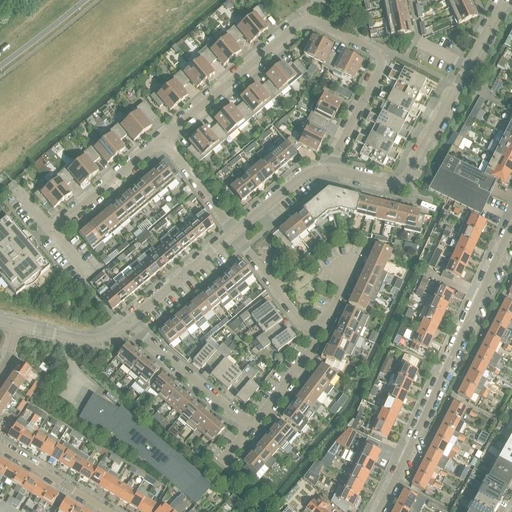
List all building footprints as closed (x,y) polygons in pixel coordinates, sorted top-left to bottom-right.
[(389,0),(383,1),(385,10),(405,6),(403,0),(389,0)] [(468,0),(446,0),(450,8),(468,0)] [(473,8),(469,0),(468,0),(450,8),(454,16),(473,8)] [(385,10),(387,19),(407,15),(405,6),(385,10)] [(253,14),(245,21),(258,37),(267,29),(261,22),(266,18),(256,7),(251,12),(253,14)] [(476,17),(473,8),(454,16),(458,25),(476,17)] [(425,14),(424,11),(416,12),(418,19),(422,18),(421,15),(425,14)] [(387,19),(388,28),(408,24),(407,15),(387,19)] [(235,26),(230,30),(239,41),(243,37),(249,44),(258,37),(245,21),(237,28),(235,26)] [(410,33),(408,24),(388,28),(390,37),(410,33)] [(217,37),(216,41),(219,44),(232,59),(241,52),(235,45),(239,41),(230,30),(225,33),(221,34),(217,37)] [(303,55),(313,60),(322,42),(312,37),(303,55)] [(208,48),(203,52),(212,63),(217,60),(223,67),(232,59),(219,44),(216,41),(213,41),(206,46),(208,48)] [(321,67),(327,70),(333,57),(328,54),(332,47),(322,42),(313,60),(322,64),(321,67)] [(511,51),(506,49),(501,58),(506,61),(507,61),(511,52),(511,51)] [(200,59),(192,66),(205,82),(214,74),(208,67),(212,63),(203,52),(198,56),(200,59)] [(340,80),(343,75),(352,57),(342,52),(338,60),(333,57),(327,70),(332,73),(332,74),(332,76),(333,76),(340,80)] [(362,62),(352,57),(343,75),(353,80),(362,62)] [(501,58),(497,66),(502,69),(506,61),(501,58)] [(297,61),(292,65),(301,76),(306,72),(297,61)] [(282,62),(274,70),(288,87),(301,76),(292,65),(287,69),(282,62)] [(181,70),(176,75),(186,86),(190,82),(196,89),(205,82),(192,66),(184,73),(181,70)] [(396,83),(392,90),(403,96),(414,75),(403,69),(400,75),(391,71),(387,78),(396,83)] [(270,83),(266,87),(275,98),(288,87),(274,70),(265,77),(270,83)] [(174,82),(165,88),(178,104),(187,97),(181,89),(186,86),(176,75),(171,79),(174,82)] [(426,80),(414,75),(403,96),(415,102),(419,94),(427,98),(431,91),(422,87),(426,80)] [(502,84),(496,80),(491,90),(498,93),(502,84)] [(256,84),(248,91),(263,109),(275,98),(266,87),(262,90),(256,84)] [(169,112),(178,104),(165,88),(157,95),(155,93),(149,97),(159,108),(163,104),(169,112)] [(336,94),(334,93),(323,88),(320,94),(323,95),(318,104),(336,113),(341,103),(333,100),(336,94)] [(343,90),(340,96),(348,100),(351,94),(343,90)] [(385,104),(381,112),(392,118),(403,96),(392,90),(389,97),(380,92),(376,100),(385,104)] [(245,105),(240,108),(250,119),(263,109),(248,91),(239,98),(245,105)] [(411,108),(415,102),(403,96),(392,118),(404,123),(408,115),(416,120),(420,113),(411,108)] [(479,97),(474,107),(479,110),(485,100),(479,97)] [(143,103),(127,116),(142,135),(151,127),(148,123),(155,117),(143,103)] [(331,123),(336,113),(318,104),(316,103),(315,103),(314,104),(313,105),(311,109),(311,110),(311,112),(308,118),(321,124),(323,119),(331,123)] [(231,106),(222,113),(237,130),(250,119),(240,108),(236,112),(231,106)] [(474,107),(468,117),(474,119),(479,110),(474,107)] [(374,125),(370,133),(381,139),(392,118),(381,112),(378,118),(369,114),(366,121),(374,125)] [(219,126),(215,130),(224,141),(237,130),(222,113),(214,120),(219,126)] [(286,115),(278,122),(285,125),(288,118),(286,115)] [(133,142),(142,135),(127,116),(113,127),(123,139),(127,135),(133,142)] [(468,117),(463,126),(469,129),(474,119),(468,117)] [(318,130),(321,124),(308,118),(300,133),(321,143),(326,133),(318,130)] [(401,130),(404,123),(392,118),(381,139),(393,145),(397,137),(405,141),(409,134),(401,130)] [(274,126),(277,130),(282,126),(278,122),(274,126)] [(504,122),(499,132),(511,138),(511,126),(509,125),(504,122)] [(463,139),(469,129),(463,126),(459,134),(457,136),(463,139)] [(118,142),(123,139),(113,127),(100,139),(115,157),(124,149),(118,142)] [(205,127),(197,134),(211,152),(224,141),(215,130),(210,134),(205,127)] [(458,149),(463,139),(457,136),(459,134),(454,132),(447,144),(458,149)] [(511,138),(499,132),(494,142),(511,151),(511,138)] [(316,153),(321,143),(300,133),(296,141),(289,138),(286,141),(296,151),(302,146),(316,153)] [(365,158),(370,161),(381,139),(370,133),(367,139),(358,135),(355,142),(363,147),(359,155),(361,156),(365,158)] [(198,163),(211,152),(197,134),(188,142),(193,148),(188,152),(198,163)] [(273,144),(276,149),(288,162),(296,156),(284,142),(281,138),(273,144)] [(106,165),(115,157),(100,139),(87,150),(96,161),(100,157),(106,165)] [(390,151),(393,145),(381,139),(370,161),(382,167),(386,158),(395,163),(398,155),(390,151)] [(489,152),(494,155),(511,163),(511,151),(494,142),(489,152)] [(276,149),(269,155),(280,169),(288,162),(276,149)] [(92,165),(96,161),(87,150),(73,161),(89,179),(98,172),(92,165)] [(269,155),(261,162),(272,176),(280,169),(269,155)] [(511,163),(494,155),(489,165),(509,175),(511,169),(511,163)] [(479,172),(446,157),(427,191),(480,216),(496,181),(484,175),(479,172)] [(80,187),(89,179),(73,161),(60,172),(69,183),(74,180),(80,187)] [(261,162),(253,168),(264,182),(272,176),(261,162)] [(504,185),(509,175),(489,165),(483,163),(479,172),(484,175),(496,181),(504,185)] [(157,165),(151,170),(166,189),(168,187),(170,190),(172,190),(178,185),(178,184),(176,181),(173,178),(178,174),(172,167),(167,171),(162,164),(159,167),(157,165)] [(253,168),(245,175),(257,189),(264,182),(253,168)] [(146,178),(143,180),(157,196),(166,189),(151,170),(144,176),(146,178)] [(65,187),(69,183),(60,172),(47,184),(62,202),(71,194),(65,187)] [(245,175),(237,181),(249,195),(257,189),(245,175)] [(139,181),(132,186),(148,204),(157,196),(143,180),(140,182),(139,181)] [(241,202),(249,195),(237,181),(229,188),(241,202)] [(53,209),(62,202),(47,184),(33,195),(43,206),(47,202),(53,209)] [(128,193),(125,195),(139,212),(148,204),(132,186),(126,191),(128,193)] [(327,189),(302,211),(313,225),(318,221),(320,223),(327,217),(338,214),(347,216),(348,213),(355,215),(359,198),(359,197),(327,189)] [(120,196),(114,201),(129,220),(139,212),(125,195),(122,198),(120,196)] [(359,198),(355,215),(365,217),(369,200),(359,198)] [(164,205),(165,206),(170,211),(179,204),(176,200),(170,205),(170,204),(165,205),(164,205)] [(369,200),(365,217),(375,220),(379,202),(369,200)] [(109,208),(106,211),(120,227),(129,220),(114,201),(108,207),(109,208)] [(379,202),(375,220),(384,222),(388,205),(379,202)] [(384,222),(383,226),(393,228),(394,225),(398,207),(388,205),(384,222)] [(161,209),(162,211),(166,215),(170,211),(165,206),(161,209)] [(398,207),(394,225),(404,227),(408,209),(398,207)] [(404,227),(403,230),(419,234),(424,216),(418,215),(419,212),(408,209),(404,227)] [(102,211),(96,217),(111,235),(120,227),(106,211),(103,213),(102,211)] [(302,211),(294,217),(306,231),(313,225),(302,211)] [(202,212),(194,218),(205,232),(213,225),(202,212)] [(467,214),(462,226),(480,234),(481,233),(483,229),(485,223),(467,214)] [(0,277),(15,296),(24,288),(23,286),(38,273),(40,275),(49,267),(7,217),(0,222),(0,277)] [(91,224),(88,226),(102,243),(111,235),(96,217),(89,222),(91,224)] [(294,217),(287,224),(298,237),(306,231),(294,217)] [(194,218),(186,225),(197,239),(205,232),(194,218)] [(284,237),(277,242),(287,251),(293,246),(291,244),(298,237),(287,224),(278,230),(284,237)] [(186,225),(178,231),(190,245),(197,239),(186,225)] [(92,251),(102,243),(88,226),(85,229),(84,227),(77,232),(92,251)] [(462,226),(456,237),(475,245),(480,234),(462,226)] [(175,227),(167,234),(182,252),(190,245),(178,231),(175,227)] [(159,240),(162,245),(174,258),(182,252),(167,234),(159,240)] [(457,244),(455,250),(470,257),(475,245),(456,237),(454,243),(457,244)] [(367,249),(366,252),(387,262),(391,252),(375,244),(372,251),(367,249)] [(162,245),(155,251),(166,265),(174,258),(162,245)] [(143,254),(147,258),(158,271),(166,265),(155,251),(151,247),(143,254)] [(452,256),(450,261),(465,268),(470,257),(455,250),(451,248),(449,254),(452,256)] [(369,258),(366,264),(382,272),(387,262),(366,252),(364,255),(369,258)] [(433,269),(439,256),(434,253),(427,267),(433,269)] [(147,258),(139,264),(150,278),(158,271),(147,258)] [(128,267),(131,271),(143,285),(150,278),(139,264),(136,260),(128,267)] [(462,273),(465,268),(450,261),(445,272),(443,271),(440,277),(451,282),(454,277),(459,279),(460,277),(461,278),(463,273),(462,273)] [(241,262),(232,269),(244,283),(252,276),(241,262)] [(358,269),(357,272),(378,282),(378,281),(383,283),(387,274),(382,272),(366,264),(363,271),(358,269)] [(248,288),(244,283),(232,269),(224,276),(239,295),(248,288)] [(131,271),(123,277),(135,291),(143,285),(131,271)] [(360,277),(357,284),(373,291),(378,282),(357,272),(355,275),(360,277)] [(231,302),(239,295),(224,276),(216,283),(227,297),(231,302)] [(123,277),(116,284),(127,298),(135,291),(123,277)] [(423,278),(417,291),(423,294),(429,281),(423,278)] [(397,279),(393,288),(398,290),(399,291),(403,282),(402,281),(397,279)] [(429,280),(425,293),(433,296),(437,282),(429,280)] [(216,283),(207,290),(219,304),(223,309),(231,302),(227,297),(216,283)] [(116,284),(108,291),(119,304),(127,298),(116,284)] [(349,288),(348,291),(369,301),(373,291),(357,284),(354,290),(349,288)] [(96,292),(100,297),(107,291),(104,287),(103,286),(96,292)] [(438,287),(433,298),(447,305),(453,294),(446,291),(441,288),(438,287)] [(207,290),(199,297),(211,311),(219,304),(207,290)] [(111,311),(119,304),(108,291),(100,297),(111,311)] [(364,311),(369,301),(348,291),(346,295),(351,297),(348,304),(364,311)] [(430,304),(428,310),(442,316),(447,305),(433,298),(428,296),(426,302),(430,304)] [(199,297),(191,304),(202,318),(211,311),(199,297)] [(511,304),(505,300),(499,312),(511,319),(511,316),(511,304)] [(251,317),(257,325),(275,312),(268,303),(263,306),(260,302),(238,317),(242,323),(251,317)] [(191,304),(183,311),(194,325),(198,329),(206,322),(202,318),(191,304)] [(338,312),(337,315),(363,327),(368,317),(346,307),(343,314),(338,312)] [(428,310),(422,321),(437,327),(442,316),(428,310)] [(183,311),(174,318),(186,332),(194,325),(183,311)] [(281,321),(275,312),(257,325),(263,333),(255,340),(259,345),(280,329),(277,324),(281,321)] [(499,312),(492,324),(505,331),(511,319),(499,312)] [(340,321),(337,327),(358,337),(363,327),(337,315),(335,319),(340,321)] [(174,318),(166,325),(178,339),(186,332),(174,318)] [(240,324),(237,320),(228,326),(232,330),(240,324)] [(422,321),(417,332),(432,339),(437,327),(422,321)] [(492,324),(486,336),(499,342),(504,345),(506,341),(501,338),(505,331),(492,324)] [(169,346),(178,339),(166,325),(158,332),(169,346)] [(408,327),(402,325),(396,336),(403,339),(408,327)] [(329,332),(327,335),(354,347),(358,337),(337,327),(334,334),(329,332)] [(283,333),(280,329),(259,345),(262,349),(263,350),(271,344),(277,352),(295,339),(288,330),(283,333)] [(432,339),(417,332),(412,329),(409,336),(415,338),(410,349),(418,353),(420,347),(427,350),(432,339)] [(372,331),(367,341),(373,344),(374,344),(378,335),(378,334),(372,331)] [(331,340),(328,347),(344,354),(344,355),(349,357),(354,347),(327,335),(326,338),(331,340)] [(486,336),(481,348),(493,354),(497,346),(499,342),(486,336)] [(205,365),(209,368),(226,348),(222,344),(218,349),(210,342),(207,345),(192,361),(201,369),(205,365)] [(114,359),(122,365),(137,348),(135,346),(131,350),(126,345),(114,359)] [(341,360),(344,355),(344,354),(328,347),(325,353),(320,351),(318,355),(334,362),(331,368),(340,372),(345,362),(341,360)] [(140,350),(137,348),(122,365),(130,372),(142,359),(137,354),(140,350)] [(231,352),(226,348),(209,368),(213,372),(209,376),(218,384),(232,367),(225,360),(231,352)] [(481,348),(475,360),(487,366),(487,365),(493,354),(481,348)] [(386,358),(380,370),(386,372),(392,360),(386,358)] [(405,358),(402,365),(411,369),(414,362),(405,358)] [(147,363),(142,359),(130,372),(138,379),(153,361),(150,359),(147,363)] [(475,360),(469,371),(481,377),(485,370),(490,373),(492,368),(487,365),(487,366),(475,360)] [(152,368),(156,364),(153,361),(138,379),(134,383),(144,392),(148,387),(146,385),(157,372),(152,368)] [(19,364),(13,374),(29,385),(32,379),(28,376),(31,372),(19,364)] [(41,364),(38,369),(46,374),(50,370),(41,364)] [(313,368),(311,371),(329,385),(336,376),(321,365),(317,371),(313,368)] [(417,372),(411,369),(402,365),(400,370),(395,367),(392,375),(411,384),(417,372)] [(240,374),(232,367),(218,384),(227,391),(231,386),(235,390),(252,370),(248,366),(247,366),(240,374)] [(256,374),(252,370),(235,390),(239,394),(235,398),(244,406),(258,389),(250,382),(257,374),(256,374)] [(313,377),(308,382),(323,393),(327,396),(333,388),(329,385),(311,371),(308,373),(313,377)] [(482,388),(483,386),(478,384),(481,377),(469,371),(463,383),(480,392),(482,388)] [(26,389),(29,385),(13,374),(6,383),(17,391),(21,385),(26,389)] [(150,389),(158,396),(173,378),(170,376),(167,380),(161,375),(150,389)] [(387,385),(392,388),(406,394),(411,384),(392,375),(387,385)] [(175,381),(173,378),(158,396),(165,403),(177,389),(172,385),(175,381)] [(300,385),(297,388),(316,402),(323,393),(308,382),(304,388),(300,385)] [(6,383),(0,391),(0,392),(11,400),(17,391),(6,383)] [(463,383),(457,395),(469,401),(472,394),(478,397),(478,396),(480,392),(463,383)] [(300,394),(295,400),(309,410),(316,402),(297,388),(295,391),(300,394)] [(392,388),(387,399),(401,406),(406,394),(392,388)] [(182,393),(177,389),(165,403),(173,409),(188,392),(185,389),(182,393)] [(0,392),(0,406),(4,410),(7,405),(11,400),(0,392)] [(191,394),(188,392),(173,409),(181,416),(192,402),(187,398),(191,394)] [(85,407),(78,418),(109,436),(111,433),(140,458),(152,468),(195,505),(205,493),(211,486),(212,485),(155,435),(122,406),(121,407),(118,410),(117,408),(93,394),(90,400),(85,407)] [(387,399),(381,410),(396,417),(401,406),(387,399)] [(287,402),(284,405),(303,419),(307,422),(313,413),(309,410),(295,400),(291,405),(287,402)] [(197,407),(192,402),(181,416),(177,420),(185,427),(204,405),(201,403),(197,407)] [(453,402),(447,415),(459,421),(465,409),(453,402)] [(28,405),(25,410),(26,410),(34,415),(37,411),(28,405)] [(206,407),(204,405),(185,427),(193,433),(196,429),(208,416),(203,411),(206,407)] [(303,419),(284,405),(282,408),(286,411),(282,417),(295,427),(294,428),(300,433),(308,423),(303,419)] [(37,411),(34,415),(38,418),(44,421),(47,417),(47,416),(37,410),(37,411)] [(381,410),(376,421),(391,428),(396,417),(381,410)] [(486,426),(489,420),(471,411),(468,416),(475,419),(474,421),(486,426)] [(354,431),(362,415),(358,413),(351,429),(354,431)] [(447,415),(441,426),(453,433),(458,435),(464,424),(459,421),(447,415)] [(213,420),(208,416),(196,429),(204,436),(219,418),(216,416),(213,420)] [(222,421),(219,418),(204,436),(212,443),(224,429),(218,425),(222,421)] [(8,437),(18,443),(28,426),(28,424),(19,419),(8,437)] [(274,427),(270,423),(268,426),(285,441),(290,445),(298,435),(289,427),(288,429),(279,421),(274,427)] [(391,428),(376,421),(376,422),(373,421),(371,424),(368,423),(365,431),(371,434),(369,438),(380,443),(382,438),(386,439),(391,428)] [(32,428),(28,426),(18,443),(28,450),(29,448),(30,446),(37,434),(36,434),(38,430),(33,427),(32,428)] [(269,432),(264,438),(278,449),(285,441),(268,426),(265,428),(269,432)] [(441,426),(435,438),(447,444),(453,433),(441,426)] [(168,431),(167,432),(175,438),(179,434),(171,427),(168,431)] [(347,430),(334,443),(335,443),(339,446),(341,447),(347,450),(356,434),(351,432),(347,430)] [(488,436),(481,432),(475,444),(482,447),(488,436)] [(41,437),(37,434),(30,446),(40,452),(49,436),(44,433),(41,437)] [(465,439),(458,435),(456,440),(463,443),(465,439)] [(58,442),(49,436),(40,452),(50,458),(56,446),(58,442)] [(256,439),(253,442),(271,457),(278,449),(264,438),(260,443),(256,439)] [(450,452),(453,447),(447,444),(435,438),(429,450),(447,459),(450,452)] [(367,441),(365,445),(360,457),(374,464),(380,453),(376,451),(378,446),(367,441)] [(511,443),(507,441),(502,450),(511,455),(511,443)] [(255,448),(250,454),(264,466),(271,457),(253,442),(251,445),(255,448)] [(335,443),(327,454),(334,457),(339,446),(335,443)] [(61,449),(56,446),(50,458),(59,464),(69,447),(64,444),(61,449)] [(79,453),(69,447),(59,464),(69,470),(79,453)] [(445,463),(447,459),(429,450),(423,461),(435,468),(439,461),(444,464),(445,463)] [(459,450),(457,455),(466,459),(469,455),(459,450)] [(511,455),(502,450),(497,458),(511,466),(511,455)] [(69,470),(79,476),(89,458),(79,453),(69,470)] [(257,474),(264,466),(250,454),(246,459),(242,456),(239,459),(246,465),(242,469),(252,478),(256,474),(257,474)] [(324,458),(321,463),(328,466),(332,459),(326,456),(325,456),(324,458)] [(360,457),(354,468),(369,475),(374,464),(360,457)] [(94,462),(89,458),(79,476),(89,482),(96,470),(91,467),(94,462)] [(474,467),(478,460),(473,458),(469,465),(474,467)] [(511,466),(497,458),(492,467),(511,478),(511,466)] [(0,479),(9,465),(0,459),(0,479)] [(432,473),(438,476),(439,475),(441,471),(423,461),(417,473),(429,480),(432,473)] [(316,462),(308,472),(317,477),(323,465),(319,463),(316,462)] [(6,480),(12,483),(19,471),(9,465),(0,479),(0,482),(3,485),(6,480)] [(455,478),(462,482),(469,470),(461,466),(455,478)] [(511,478),(492,467),(487,476),(507,487),(511,478)] [(101,473),(96,470),(89,482),(99,488),(108,471),(104,468),(101,473)] [(354,468),(349,479),(363,486),(369,475),(354,468)] [(13,491),(19,494),(29,477),(19,471),(12,483),(16,486),(13,491)] [(109,471),(108,471),(99,488),(109,493),(116,482),(115,481),(118,477),(109,471)] [(308,472),(303,478),(314,488),(319,478),(317,477),(308,472)] [(325,479),(324,480),(330,483),(332,479),(321,473),(319,476),(325,479)] [(423,492),(426,485),(432,488),(435,482),(429,480),(417,473),(410,486),(423,492)] [(146,476),(143,480),(153,486),(156,482),(150,479),(146,476)] [(487,476),(483,484),(502,495),(507,487),(487,476)] [(26,492),(31,495),(39,483),(29,477),(19,494),(23,497),(26,492)] [(349,479),(343,489),(358,497),(363,486),(349,479)] [(125,488),(116,482),(109,493),(118,499),(125,488)] [(435,482),(432,487),(439,490),(442,486),(435,482)] [(34,503),(38,506),(48,489),(39,483),(31,495),(37,498),(34,503)] [(128,483),(125,488),(118,499),(128,505),(135,493),(130,490),(133,485),(128,483)] [(296,484),(283,499),(284,501),(287,503),(300,488),(296,484)] [(483,484),(478,493),(497,504),(502,495),(483,484)] [(352,508),(358,497),(343,489),(343,490),(339,487),(331,503),(341,511),(346,511),(349,507),(352,508)] [(59,495),(48,489),(38,506),(43,509),(46,503),(51,507),(59,495)] [(136,494),(135,493),(128,505),(138,511),(148,494),(139,489),(136,494)] [(403,490),(395,505),(407,511),(415,497),(403,490)] [(478,493),(473,502),(490,511),(492,511),(497,504),(478,493)] [(153,497),(148,494),(138,511),(139,511),(151,511),(155,505),(150,502),(153,497)] [(9,497),(4,504),(6,505),(10,508),(15,501),(9,497)] [(157,511),(173,511),(182,502),(178,499),(177,498),(168,508),(164,505),(157,511)] [(236,503),(229,498),(226,502),(232,508),(236,503)] [(305,509),(308,511),(324,511),(328,506),(319,498),(314,503),(312,502),(305,509)] [(71,511),(76,505),(65,499),(58,511),(59,511),(71,511)] [(419,504),(425,507),(434,511),(448,511),(428,502),(428,503),(421,499),(419,504)] [(19,503),(15,501),(10,508),(11,508),(15,510),(19,503)] [(181,511),(187,506),(182,502),(173,511),(181,511)] [(490,511),(473,502),(468,510),(470,511),(490,511)]
